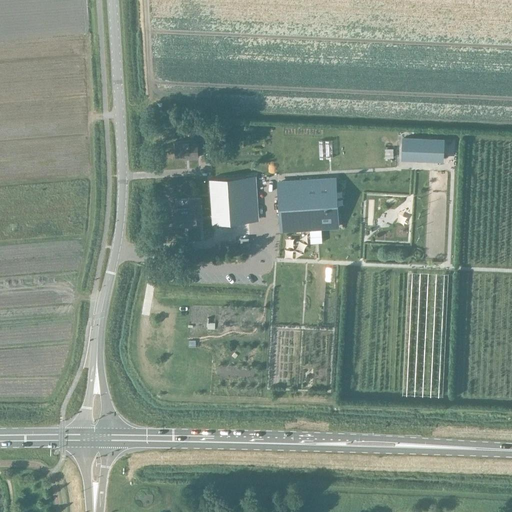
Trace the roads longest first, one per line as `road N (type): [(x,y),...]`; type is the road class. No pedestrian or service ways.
road 1 (unclassified): [(95,440),(99,316),(121,205),(113,0)]
road 2 (secondary): [(511,451),(95,440)]
